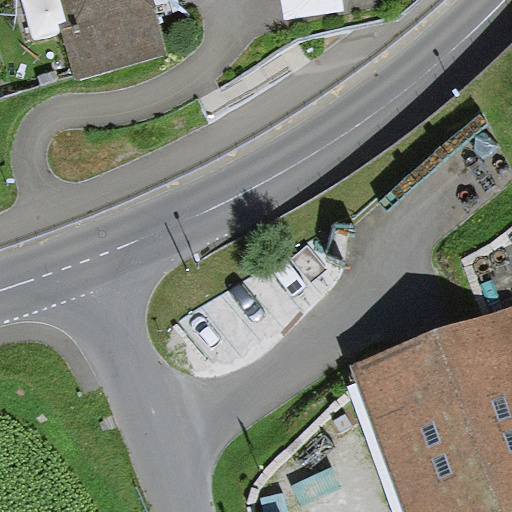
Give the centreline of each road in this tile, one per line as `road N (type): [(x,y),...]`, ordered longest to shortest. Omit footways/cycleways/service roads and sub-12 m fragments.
road 1 (tertiary): [(90,256),(197,218),(356,121),(501,0)]
road 2 (residential): [(90,256),(182,511)]
